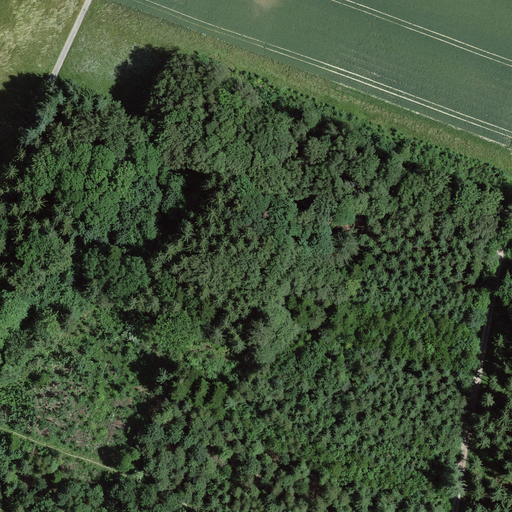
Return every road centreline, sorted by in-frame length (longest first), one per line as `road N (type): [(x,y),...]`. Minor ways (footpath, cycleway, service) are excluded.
road 1 (track): [(511,192),(455,511)]
road 2 (track): [(0,182),(89,0)]
